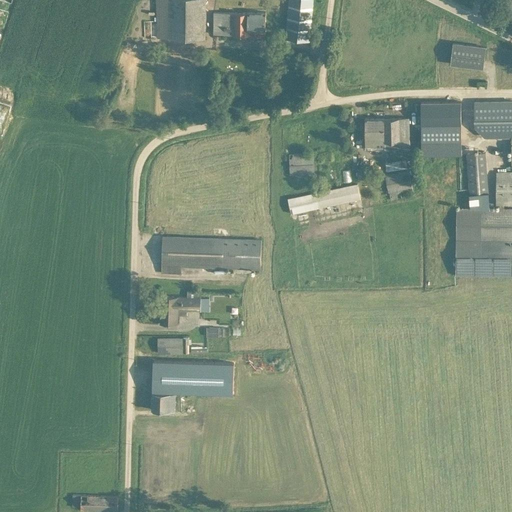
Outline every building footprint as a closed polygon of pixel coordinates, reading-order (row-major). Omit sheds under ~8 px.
[(207,36),(206,0),(157,0),(157,36),(207,36)] [(314,0),(289,0),(286,37),(310,39),(314,0)] [(511,0),(500,0),(496,18),(511,22),(511,0)] [(267,33),(267,5),(212,6),(212,34),(267,33)] [(483,63),(485,46),(452,41),(450,58),(483,63)] [(511,97),(474,97),(474,123),(484,134),(511,134),(511,97)] [(461,151),(460,98),(420,99),(421,152),(461,151)] [(410,145),(410,114),(365,114),(365,145),(410,145)] [(496,207),(488,207),(486,151),(467,152),(470,207),(457,207),(456,272),(480,272),(511,272),(511,136),(511,138),(511,147),(511,163),(511,169),(508,169),(508,160),(497,159),(496,207)] [(315,173),(314,154),(287,155),(288,174),(315,173)] [(360,175),(358,164),(352,165),(354,176),(360,175)] [(409,168),(387,173),(392,196),(415,191),(409,168)] [(358,184),(290,198),(294,215),(362,201),(358,184)] [(259,265),(260,235),(163,232),(162,269),(181,269),(181,263),(259,265)] [(267,317),(268,289),(186,287),(186,293),(160,292),(159,321),(177,321),(178,305),(199,306),(199,316),(267,317)] [(220,332),(219,323),(205,323),(205,332),(220,332)] [(191,335),(162,335),(162,348),(190,348),(191,335)] [(182,359),(152,359),(151,407),(176,408),(176,391),(215,392),(216,367),(211,367),(211,355),(189,354),(189,365),(182,365),(182,359)] [(189,465),(189,429),(169,429),(169,465),(189,465)] [(118,509),(118,493),(72,493),(72,504),(81,504),(81,509),(118,509)]
